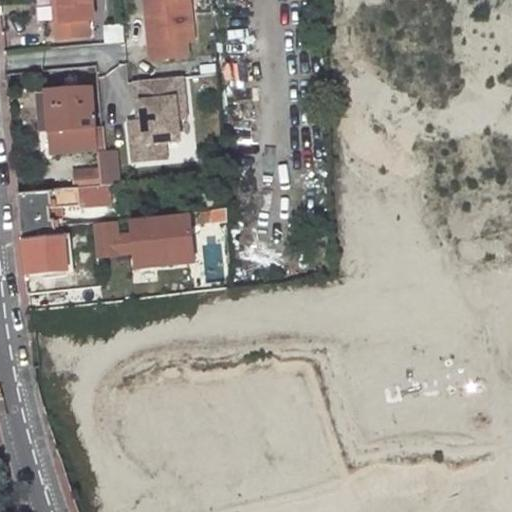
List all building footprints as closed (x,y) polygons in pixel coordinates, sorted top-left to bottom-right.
[(33,0),(35,23),(47,23),(46,0),(33,0)] [(59,0),(60,9),(62,26),(57,26),(58,42),(89,39),(88,22),(94,22),(92,0),(59,0)] [(146,0),(152,62),(189,59),(187,45),(194,44),(190,0),(146,0)] [(178,143),(177,122),(175,102),(184,102),(183,82),(135,85),(136,97),(140,97),(142,115),(128,117),(132,164),(165,163),(164,144),(178,143)] [(48,92),(51,133),(96,129),(94,105),(84,106),(78,106),(77,89),(48,92)] [(186,121),(184,102),(175,102),(177,122),(186,121)] [(96,129),(51,133),(53,153),(105,148),(103,131),(96,132),(96,129)] [(80,191),(100,190),(98,173),(71,175),(73,190),(73,192),(80,191)] [(17,195),(19,216),(20,228),(51,225),(49,213),(82,209),(80,191),(73,192),(73,190),(17,195)] [(208,212),(211,253),(229,252),(226,210),(208,212)] [(72,237),(78,236),(82,236),(81,227),(81,224),(63,226),(64,238),(72,237)] [(51,225),(20,228),(22,242),(64,238),(63,226),(63,225),(51,225)] [(79,253),(97,251),(94,225),(81,227),(82,236),(78,236),(79,253)] [(64,238),(68,271),(69,276),(76,275),(72,237),(64,238)] [(25,276),(68,271),(64,238),(22,242),(25,276)]
